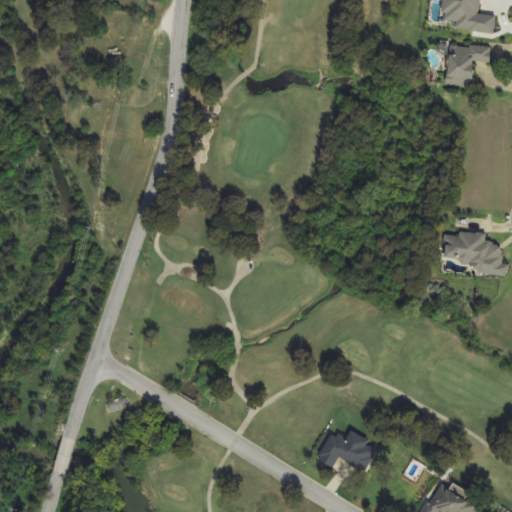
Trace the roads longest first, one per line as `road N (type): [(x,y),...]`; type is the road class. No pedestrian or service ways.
road 1 (tertiary): [(43,511),(169,143),(181,0)]
road 2 (residential): [(94,355),(345,511)]
